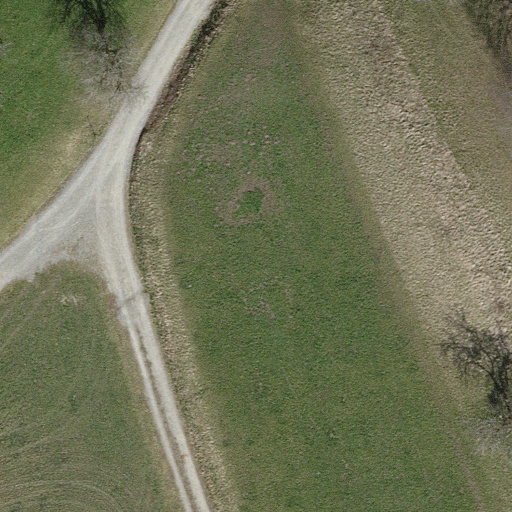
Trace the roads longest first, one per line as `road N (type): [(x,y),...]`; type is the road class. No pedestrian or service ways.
road 1 (track): [(84,209),(123,272),(197,511)]
road 2 (track): [(84,209),(200,0)]
